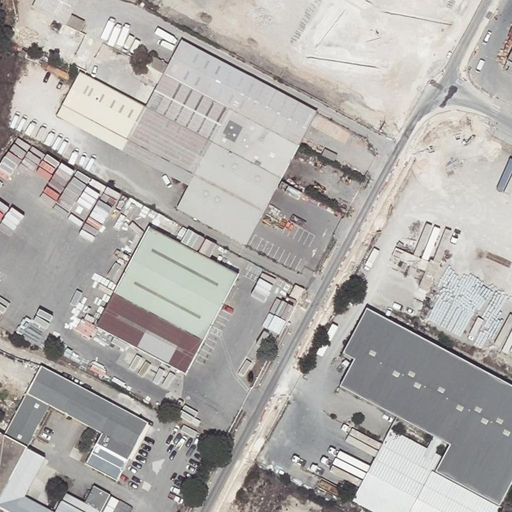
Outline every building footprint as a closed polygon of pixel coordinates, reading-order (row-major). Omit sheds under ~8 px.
[(36,0),(32,9),(79,32),(85,21),(71,15),(67,13),(73,0),(36,0)] [(78,0),(73,0),(67,13),(71,15),(78,0)] [(80,114),(128,140),(177,165),(172,174),(190,183),(189,186),(177,207),(243,242),(314,110),(181,40),(168,65),(150,55),(145,65),(141,74),(158,83),(146,107),(79,72),(57,114),(75,123),(80,114)] [(318,112),(314,110),(243,242),(247,244),(281,180),(298,149),(318,112)] [(57,114),(56,115),(122,151),(128,140),(80,114),(75,123),(57,114)] [(177,165),(128,140),(122,151),(189,186),(190,183),(172,174),(177,165)] [(238,274),(149,226),(96,327),(143,351),(162,361),(186,373),(238,274)] [(429,265),(396,248),(392,256),(424,274),(415,290),(424,294),(439,267),(430,263),(429,265)] [(0,320),(6,323),(27,279),(0,266),(0,320)] [(305,290),(295,285),(289,297),(298,302),(305,290)] [(279,335),(295,303),(284,298),(269,330),(279,335)] [(434,436),(427,449),(425,448),(425,447),(391,428),(353,499),(377,511),(496,511),(511,482),(511,385),(368,308),(343,353),(355,359),(340,386),(434,436)] [(161,365),(162,361),(143,351),(141,354),(161,365)] [(0,509),(5,511),(99,511),(109,495),(94,486),(84,504),(66,494),(56,511),(52,511),(24,497),(45,458),(27,448),(50,405),(102,433),(86,464),(117,480),(124,467),(129,458),(132,460),(150,426),(147,425),(148,423),(41,366),(3,435),(0,433),(0,509)] [(228,404),(217,426),(230,432),(241,411),(228,404)] [(132,460),(129,458),(124,467),(137,474),(161,430),(148,423),(147,425),(150,426),(132,460)]
